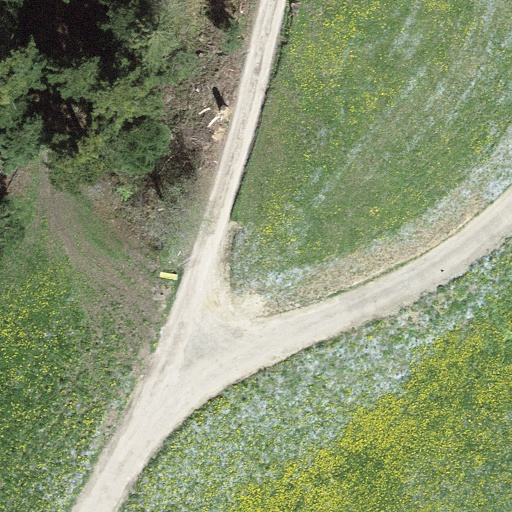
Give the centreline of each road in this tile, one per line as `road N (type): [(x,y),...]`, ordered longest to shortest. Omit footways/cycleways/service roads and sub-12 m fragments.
road 1 (track): [(280,0),(154,391),(89,511)]
road 2 (track): [(168,350),(297,340),(382,310),(467,263),(511,227)]
